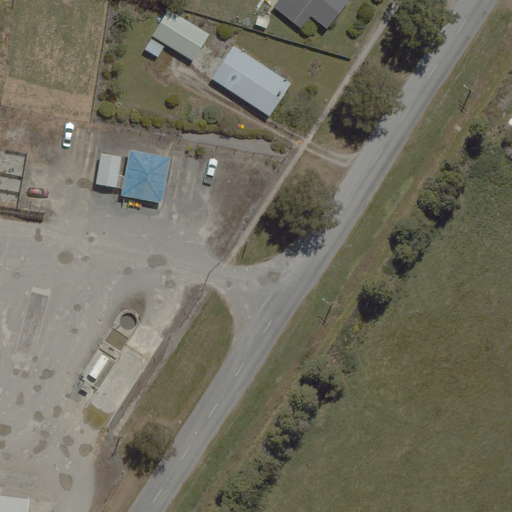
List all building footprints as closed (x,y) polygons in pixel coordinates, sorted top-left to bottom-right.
[(282,0),(275,10),(301,29),(310,16),(328,28),(348,0),(282,0)] [(212,35),(172,8),(154,35),(194,62),(212,35)] [(290,82),(234,43),(211,76),(267,116),(290,82)] [(122,101),(120,118),(161,122),(163,105),(122,101)] [(93,143),(78,141),(72,181),(87,183),(93,143)] [(126,148),(125,158),(100,154),(95,183),(119,188),(118,195),(162,203),(170,156),(126,148)]
